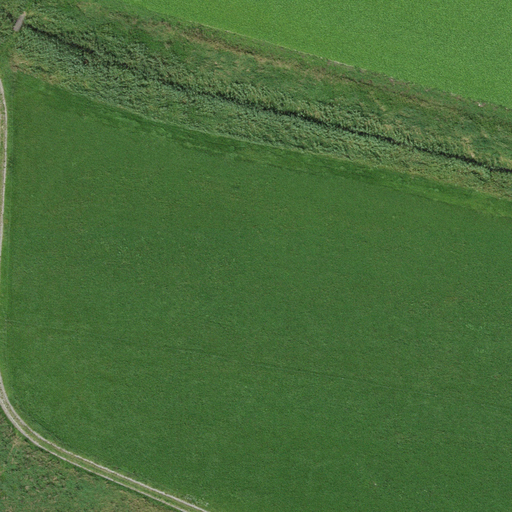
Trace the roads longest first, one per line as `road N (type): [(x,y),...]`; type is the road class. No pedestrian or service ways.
road 1 (track): [(0,385),(36,439),(195,511)]
road 2 (track): [(0,102),(0,237)]
